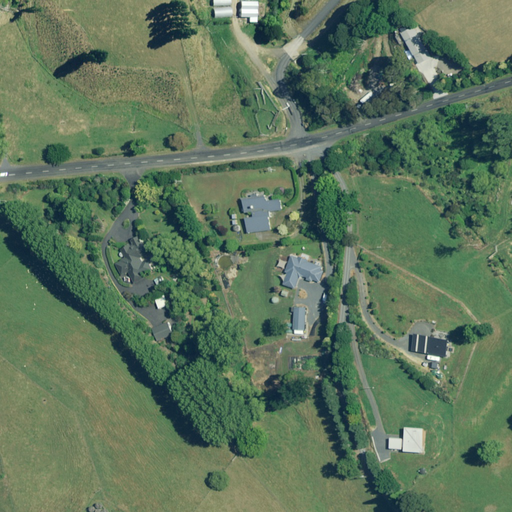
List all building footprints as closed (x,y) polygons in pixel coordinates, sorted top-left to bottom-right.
[(240,15),(239,15),(239,22),(257,23),(258,2),(251,2),(251,0),(246,0),(246,1),(241,1),(240,15)] [(232,17),(231,8),(217,9),(218,18),(232,17)] [(435,59),(418,27),(400,37),(404,45),(410,42),(422,65),(435,59)] [(283,211),(282,201),(282,200),(274,200),(274,202),(268,202),(268,198),(268,195),(253,196),(253,198),(243,199),(244,213),(247,213),(247,214),(255,213),(256,218),(247,219),(249,234),(271,231),(270,223),(270,218),(272,217),(272,212),(283,211)] [(150,254),(141,237),(133,241),(135,244),(123,250),(127,258),(116,263),(122,276),(128,273),(133,284),(145,279),(143,276),(153,271),(148,261),(143,263),(141,259),(150,254)] [(309,263),(310,261),(310,260),(300,257),(300,258),(292,256),(287,272),(290,273),(286,286),(297,289),(300,278),(314,282),(314,280),(321,283),(325,271),(323,271),(324,267),(309,263)] [(307,308),(296,308),(294,330),(305,331),(307,308)] [(173,335),(169,323),(152,329),(156,342),(173,335)]
